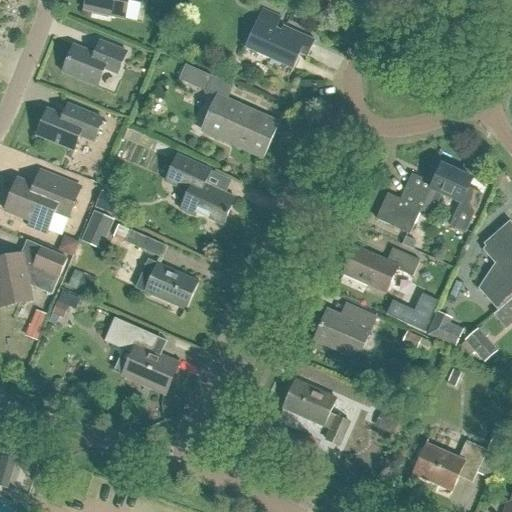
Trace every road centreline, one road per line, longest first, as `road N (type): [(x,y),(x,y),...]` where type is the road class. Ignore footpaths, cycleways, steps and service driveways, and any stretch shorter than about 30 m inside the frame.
road 1 (residential): [(201,451),(205,401),(339,117)]
road 2 (residential): [(201,451),(170,454),(2,407)]
road 3 (residential): [(339,117),(396,130),(480,107)]
road 4 (residential): [(47,0),(0,124)]
road 5 (residential): [(339,117),(389,0)]
